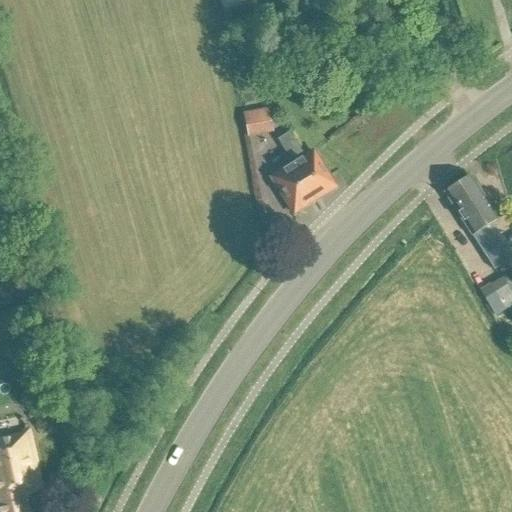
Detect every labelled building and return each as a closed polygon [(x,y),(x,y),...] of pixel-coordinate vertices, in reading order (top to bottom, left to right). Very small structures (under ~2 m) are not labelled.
[(266,111),(245,115),(249,136),(270,132),(266,111)] [(293,215),(335,188),(312,153),(304,158),(288,133),(277,141),(292,165),(270,179),(293,215)] [(493,271),(511,259),(511,257),(491,224),(497,221),(469,178),(444,194),(493,271)] [(511,273),(490,287),(488,284),(479,291),(497,319),(511,309),(511,273)] [(0,511),(26,511),(23,495),(41,491),(28,431),(0,437),(0,511)]
